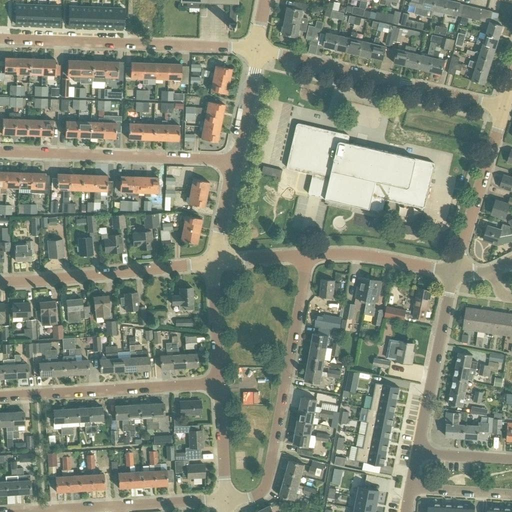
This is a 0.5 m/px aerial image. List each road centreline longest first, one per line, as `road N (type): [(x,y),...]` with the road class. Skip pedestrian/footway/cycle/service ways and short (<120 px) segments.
road 1 (residential): [(226,500),(252,497),(266,482),(307,255)]
road 2 (residential): [(256,49),(0,37)]
road 3 (residential): [(504,107),(256,49)]
road 4 (residential): [(232,160),(0,151)]
road 5 (residential): [(0,395),(219,384)]
road 6 (residential): [(0,280),(213,264)]
road 7 (residential): [(418,455),(452,272)]
road 8 (residential): [(452,272),(504,107)]
road 9 (residential): [(307,255),(452,272)]
road 10 (residential): [(219,384),(213,264)]
